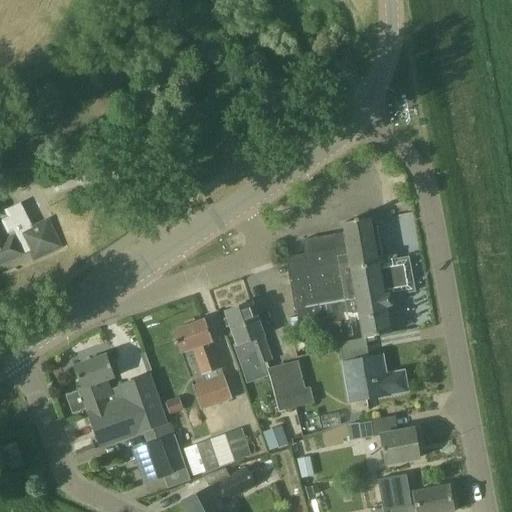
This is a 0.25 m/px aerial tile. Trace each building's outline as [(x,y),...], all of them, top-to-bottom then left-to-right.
[(3,212),(0,204),(0,265),(23,254),(31,250),(35,258),(61,246),(48,220),(33,228),(21,203),(3,212)] [(364,338),(366,338),(392,333),(387,307),(392,306),(391,301),(415,296),(409,263),(397,266),(396,261),(388,263),(387,259),(383,259),(375,218),(370,219),(370,217),(359,220),(358,217),(354,218),(354,220),(344,222),(345,232),(303,240),(306,259),(287,262),(296,309),(297,315),(327,309),(329,317),(319,318),(323,340),(353,335),(350,318),(360,316),(364,338)] [(234,344),(243,371),(267,362),(272,361),(271,358),(262,336),(264,335),(252,303),(227,312),(238,343),(234,344)] [(192,349),(201,376),(203,376),(205,382),(194,385),(203,408),(232,397),(213,341),(205,319),(173,331),(181,353),(192,349)] [(366,338),(364,338),(340,343),(350,402),(408,391),(404,371),(386,375),(382,355),(370,357),(366,338)] [(167,424),(150,374),(118,386),(106,354),(73,366),(82,389),(80,389),(101,447),(143,432),(167,424)] [(315,402),(311,387),(306,388),(299,360),(268,368),(280,411),(315,402)] [(397,432),(395,416),(349,424),(352,440),(381,435),(386,464),(420,458),(415,429),(397,432)] [(147,444),(133,449),(145,483),(163,477),(168,488),(190,480),(176,434),(174,434),(170,423),(167,424),(143,432),(147,444)] [(269,450),(288,443),(281,424),(262,431),(269,450)] [(241,427),(182,448),(192,476),(251,455),(241,427)] [(25,464),(17,441),(2,447),(10,470),(25,464)] [(310,456),(297,458),(301,477),(313,475),(310,456)] [(226,467),(204,476),(209,486),(182,501),(187,511),(223,511),(222,510),(226,508),(222,499),(227,496),(229,500),(257,485),(248,466),(230,475),(226,467)] [(411,492),(407,474),(378,480),(384,511),(416,505),(417,511),(452,511),(454,511),(449,485),(411,492)] [(325,511),(316,482),(304,486),(312,511),(325,511)]
